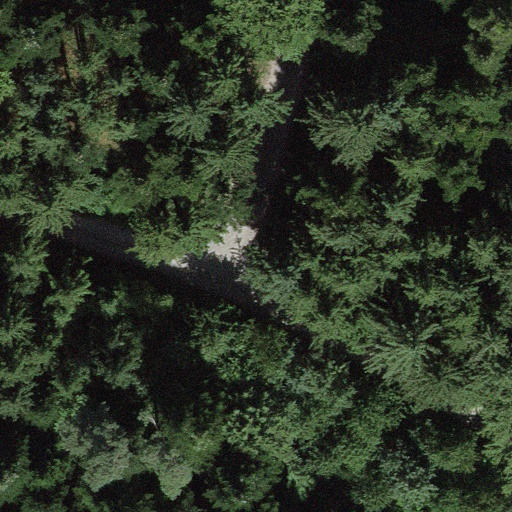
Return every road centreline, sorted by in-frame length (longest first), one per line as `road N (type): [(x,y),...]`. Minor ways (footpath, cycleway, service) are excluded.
road 1 (track): [(0,205),(234,284),(511,427)]
road 2 (track): [(305,0),(234,284)]
